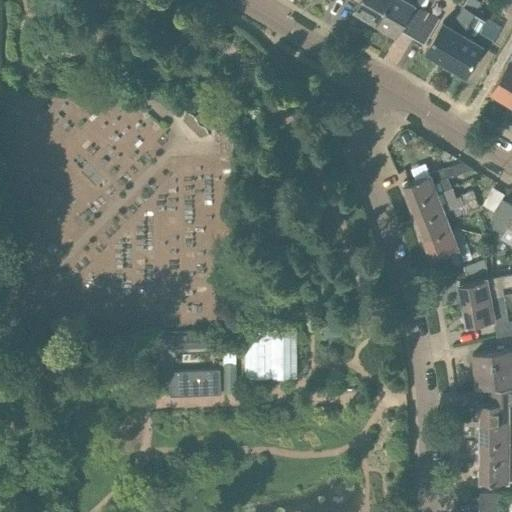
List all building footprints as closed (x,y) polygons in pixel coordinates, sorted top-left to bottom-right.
[(354,8),(377,22),(389,0),(353,0),(358,3),(354,8)] [(400,30),(413,38),(428,12),(415,5),(417,2),(412,0),(389,0),(377,22),(397,34),(400,30)] [(425,51),(445,63),(476,12),(481,2),(477,0),(466,0),(452,25),(444,20),(425,51)] [(511,0),(506,0),(502,7),(511,12),(511,0)] [(428,12),(413,38),(424,44),(439,19),(428,12)] [(487,19),(476,12),(445,63),(465,75),(483,46),(489,49),(493,41),(479,33),(487,19)] [(511,57),(492,91),(511,102),(511,57)] [(206,104),(194,117),(205,127),(217,114),(206,104)] [(403,147),(411,144),(408,136),(400,139),(403,147)] [(462,162),(449,166),(452,175),(453,176),(454,175),(473,168),(463,162),(462,162)] [(453,187),(450,177),(445,167),(443,168),(432,172),(432,173),(404,184),(411,203),(453,187)] [(453,187),(411,203),(424,238),(452,227),(446,210),(464,204),(467,213),(479,209),(473,190),(461,194),(461,196),(456,197),(453,187)] [(511,244),(511,202),(503,196),(495,211),(494,227),(504,233),(501,238),(511,244)] [(453,265),(463,261),(458,248),(459,248),(452,227),(424,238),(431,257),(448,251),(453,265)] [(467,277),(487,271),(483,261),(475,263),(464,266),(467,277)] [(463,303),(504,294),(502,288),(511,285),(511,273),(459,283),(463,303)] [(467,325),(493,320),(494,324),(511,320),(511,292),(504,294),(463,303),(467,325)] [(511,320),(494,324),(497,336),(511,333),(511,320)] [(261,373),(298,374),(299,327),(258,326),(257,342),(265,342),(265,351),(262,351),(261,373)] [(173,349),(204,348),(204,334),(173,335),(173,349)] [(477,384),(511,379),(511,348),(473,353),(477,384)] [(171,395),(221,393),(220,369),(170,371),(171,395)] [(480,423),(488,423),(511,422),(511,387),(493,389),(494,402),(480,402),(480,423)] [(480,423),(480,442),(511,441),(511,422),(488,423),(480,423)] [(494,462),(511,461),(511,441),(480,442),(480,462),(494,462)] [(511,461),(494,462),(480,462),(480,482),(511,482),(511,461)] [(480,511),(499,511),(499,491),(481,492),(481,496),(480,496),(474,497),(480,511)]
